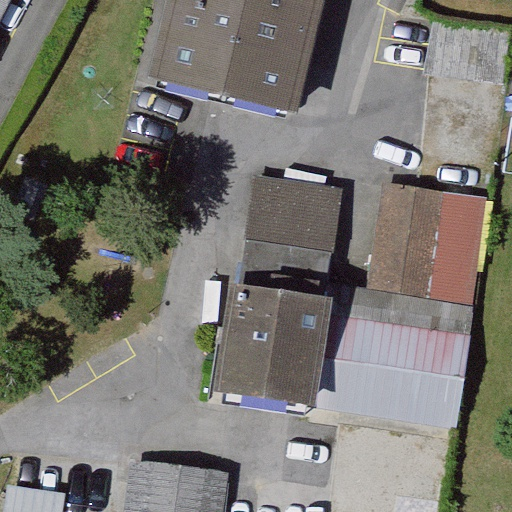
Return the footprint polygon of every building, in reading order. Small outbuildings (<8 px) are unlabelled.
[(0,0),(0,26),(13,0),(0,0)] [(305,0),(173,0),(158,69),(284,97),(305,0)] [(347,191),(251,177),(218,397),(315,411),(333,288),(347,191)] [(493,200),(384,184),(368,294),(477,310),(493,200)] [(368,294),(333,288),(315,411),(458,432),(477,310),(368,294)] [(228,511),(233,476),(131,464),(125,511),(228,511)] [(61,511),(64,496),(8,487),(3,511),(61,511)]
